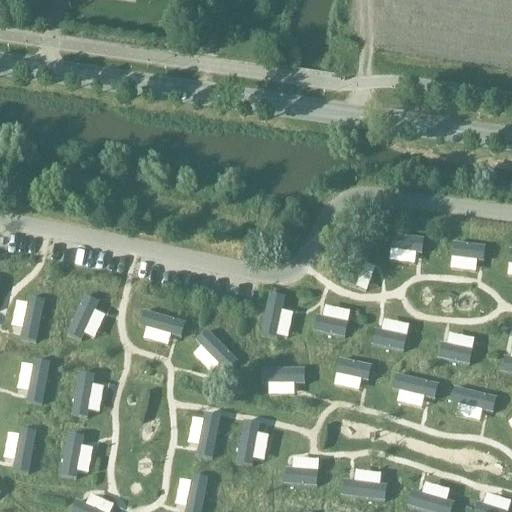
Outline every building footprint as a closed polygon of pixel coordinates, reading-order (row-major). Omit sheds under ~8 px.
[(420,258),(421,241),(389,239),(388,256),(420,258)] [(481,267),(484,250),(452,245),(449,262),(481,267)] [(285,300),(269,297),(260,339),(277,343),(285,300)] [(42,303),(26,300),(17,342),(33,346),(42,303)] [(100,307),(84,300),(67,340),(82,346),(100,307)] [(182,340),(186,324),(144,314),(140,330),(182,340)] [(342,343),(347,327),(316,319),(312,335),(342,343)] [(225,374),(237,363),(207,331),(195,343),(225,374)] [(402,356),(407,339),(376,331),(372,348),(402,356)] [(468,369),(473,353),(442,345),(438,361),(468,369)] [(511,378),(511,360),(503,359),(499,375),(511,378)] [(366,386),(370,369),(339,361),(335,378),(366,386)] [(49,366),(32,363),(25,405),(41,408),(49,366)] [(97,376),(81,373),(73,416),(89,419),(97,376)] [(304,390),(305,373),(261,373),(261,389),(304,390)] [(433,402),(437,386),(394,376),(390,392),(433,402)] [(493,415),(497,398),(454,389),(450,405),(493,415)] [(220,418),(204,415),(196,458),(212,461),(220,418)] [(260,429),(243,426),(235,469),(251,472),(260,429)] [(34,436),(17,433),(9,475),(26,478),(34,436)] [(86,444),(70,440),(61,483),(78,486),(86,444)] [(315,490),(316,473),(284,473),(284,490),(315,490)] [(200,511),(207,481),(191,478),(184,511),(200,511)] [(387,506),(389,490),(345,484),(343,501),(387,506)] [(424,511),(450,511),(453,502),(411,491),(407,507),(424,511)] [(108,511),(75,497),(68,511),(108,511)]
